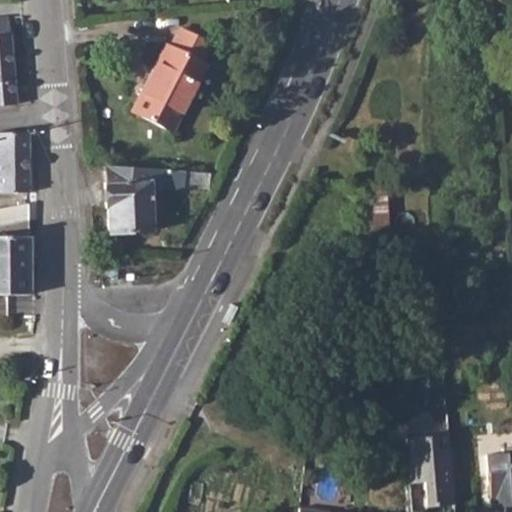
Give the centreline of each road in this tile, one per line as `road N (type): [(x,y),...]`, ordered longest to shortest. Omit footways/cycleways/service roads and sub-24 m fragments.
road 1 (tertiary): [(97,511),(313,67)]
road 2 (residential): [(313,67),(251,152),(161,332)]
road 3 (residential): [(63,279),(61,115)]
road 4 (residential): [(57,431),(63,279)]
road 5 (residential): [(161,332),(138,370),(97,409),(57,431)]
